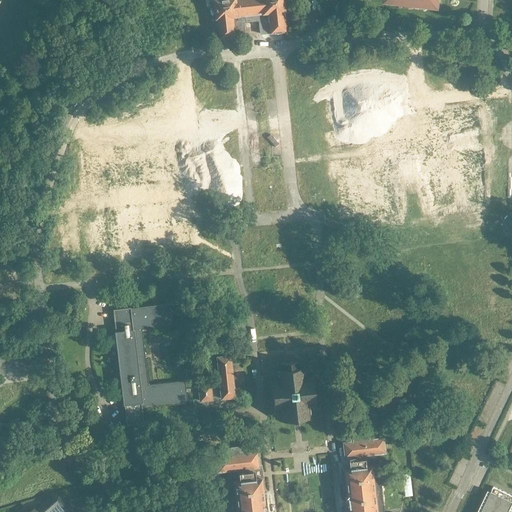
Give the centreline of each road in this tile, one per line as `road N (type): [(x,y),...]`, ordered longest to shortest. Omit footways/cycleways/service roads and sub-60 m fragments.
road 1 (unknown): [(511,73),(484,33),(370,33),(153,63),(72,118),(28,229),(27,292)]
road 2 (unknown): [(236,54),(253,222),(297,215),(278,50)]
road 3 (unknown): [(297,215),(319,218),(323,331),(253,339),(236,272)]
road 4 (unclassified): [(114,511),(40,423),(27,292)]
road 5 (unknown): [(414,37),(417,96),(511,88)]
road 6 (unclassified): [(450,511),(511,382)]
